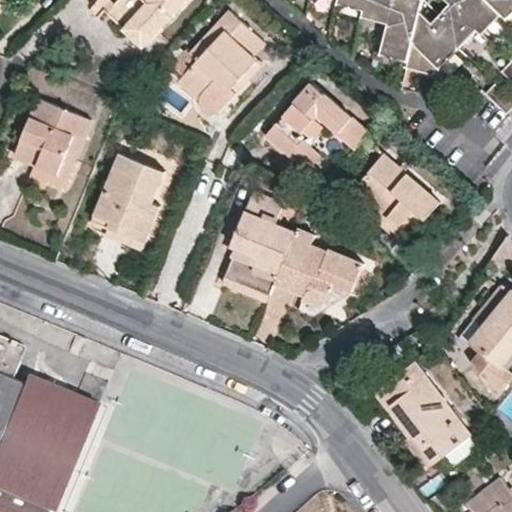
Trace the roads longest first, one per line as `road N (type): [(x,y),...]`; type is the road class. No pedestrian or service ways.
road 1 (residential): [(0,262),(293,386)]
road 2 (residential): [(441,261),(403,306),(293,386)]
